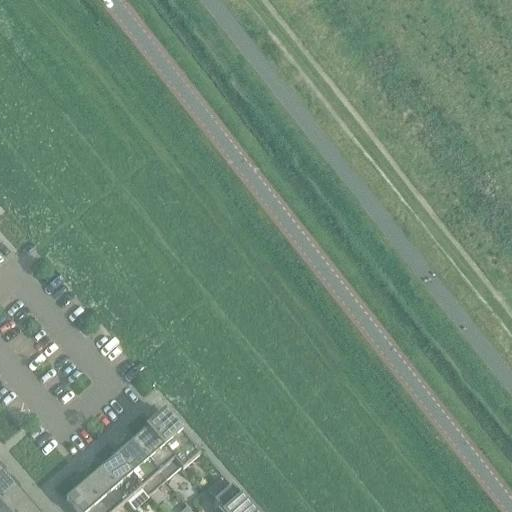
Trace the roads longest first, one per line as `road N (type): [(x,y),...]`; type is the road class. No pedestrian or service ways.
road 1 (tertiary): [(511,509),(110,0)]
road 2 (unknown): [(243,0),(511,339)]
road 3 (track): [(265,0),(511,313)]
